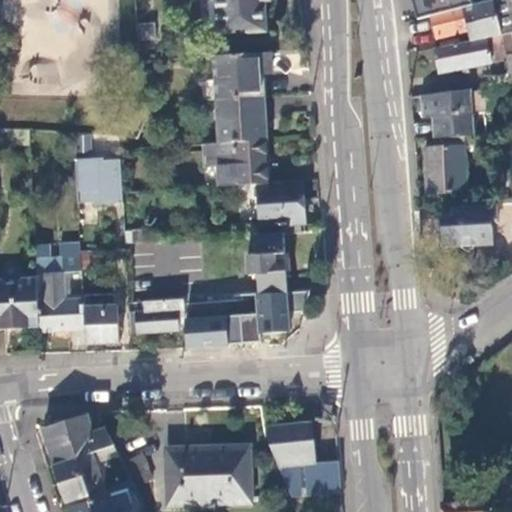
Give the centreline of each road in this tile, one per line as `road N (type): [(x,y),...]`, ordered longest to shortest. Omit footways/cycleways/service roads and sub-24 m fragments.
road 1 (secondary): [(339,0),(363,365)]
road 2 (residential): [(0,385),(363,365)]
road 3 (secondary): [(410,358),(365,0)]
road 4 (secondary): [(416,511),(410,358)]
road 5 (secondary): [(363,365),(370,511)]
